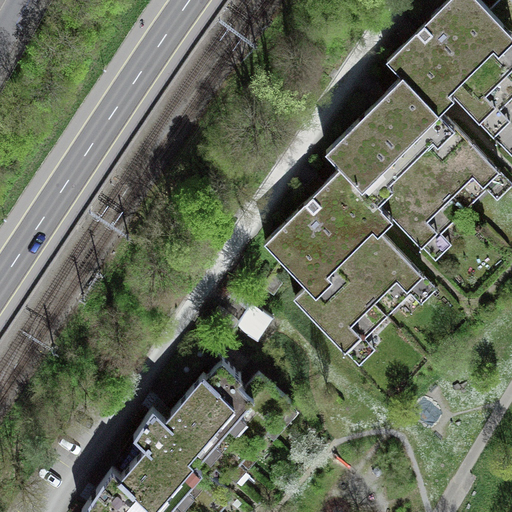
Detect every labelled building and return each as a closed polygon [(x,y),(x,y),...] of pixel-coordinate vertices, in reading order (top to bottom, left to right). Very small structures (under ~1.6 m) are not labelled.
[(387,57),(402,72),(423,93),(424,92),(438,79),(501,143),(511,131),(511,0),(498,0),(490,8),(481,0),(444,0),(433,11),(387,57)] [(338,47),(327,65),(337,72),(349,54),(338,47)] [(326,147),(340,162),(380,202),(425,248),(502,171),(424,92),(423,93),(402,72),(367,107),(326,147)] [(272,139),(261,157),(271,163),(283,145),(272,139)] [(301,202),(265,237),(282,255),(310,282),(294,297),(349,353),(426,276),(366,216),(380,202),(340,162),(301,202)] [(273,314),(252,300),(236,323),(258,338),(273,314)] [(145,443),(133,457),(195,511),(213,511),(232,491),(209,471),(216,463),(226,473),(291,399),(258,370),(245,384),(237,377),(241,372),(222,355),(206,373),(203,371),(168,410),(165,414),(153,404),(133,432),(145,443)] [(111,377),(100,395),(110,402),(122,384),(111,377)] [(195,511),(133,457),(120,471),(112,464),(96,488),(103,493),(100,496),(98,499),(91,494),(84,505),(81,509),(81,511),(195,511)]
